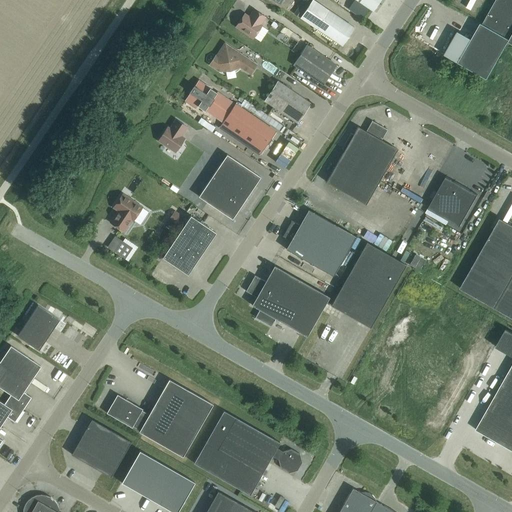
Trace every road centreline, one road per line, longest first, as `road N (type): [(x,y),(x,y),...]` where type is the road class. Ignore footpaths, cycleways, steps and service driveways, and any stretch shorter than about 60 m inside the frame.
road 1 (unclassified): [(193,332),(361,78)]
road 2 (unclassified): [(0,193),(129,0)]
road 3 (unclassified): [(27,464),(136,300)]
road 4 (unclassified): [(357,425),(193,332)]
road 5 (unclassified): [(511,163),(361,78)]
road 6 (unclassified): [(496,504),(357,425)]
road 7 (unclassified): [(136,300),(15,229)]
